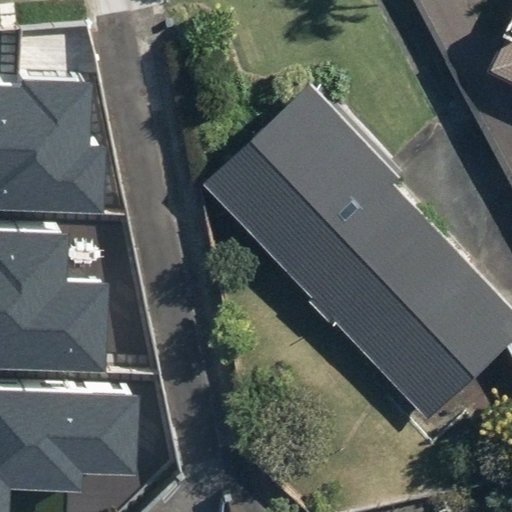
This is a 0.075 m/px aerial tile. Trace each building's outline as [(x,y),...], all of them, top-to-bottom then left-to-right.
[(511,26),(495,62),(511,70),(511,26)] [(511,283),(315,76),(213,172),(437,408),(511,337),(511,283)] [(0,86),(0,211),(102,216),(105,144),(83,143),(86,91),(0,86)] [(0,235),(0,362),(107,364),(109,274),(67,273),(68,236),(0,235)] [(0,511),(6,511),(8,489),(83,493),(84,479),(142,481),(146,403),(0,396),(0,511)]
